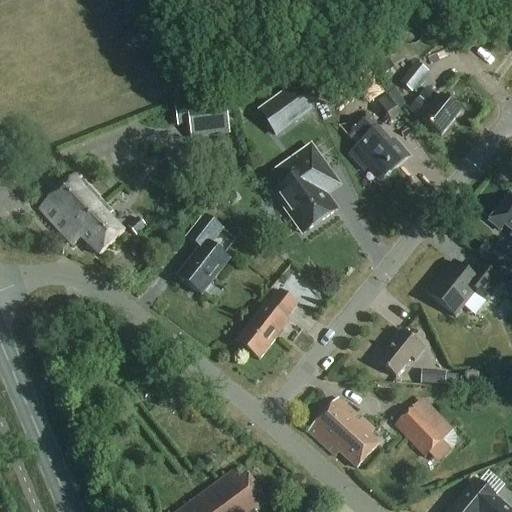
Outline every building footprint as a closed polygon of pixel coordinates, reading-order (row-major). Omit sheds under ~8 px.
[(400,84),(412,94),(425,78),(413,68),(400,84)] [(258,113),(276,139),(313,113),(294,87),(258,113)] [(376,100),(391,124),(399,119),(384,95),(376,100)] [(439,145),(458,122),(428,96),(409,119),(439,145)] [(226,102),(175,109),(178,130),(189,129),(191,145),(230,140),(226,102)] [(348,140),(357,150),(347,158),(363,175),(371,168),(381,180),(407,157),(396,144),(390,150),(366,123),(348,140)] [(316,184),(329,175),(311,151),(274,177),(283,189),(275,195),(304,236),(336,213),(316,184)] [(110,214),(75,177),(39,211),(74,248),(81,241),(98,259),(123,236),(105,218),(110,214)] [(504,229),(511,235),(511,199),(510,198),(489,223),(501,233),(504,229)] [(127,229),(136,238),(145,228),(136,220),(127,229)] [(203,301),(230,266),(211,250),(222,236),(206,223),(189,245),(201,254),(179,282),(203,301)] [(501,257),(492,269),(499,275),(508,263),(501,257)] [(468,279),(452,266),(442,279),(443,280),(428,299),(455,321),(475,296),(487,306),(502,287),(477,267),(468,279)] [(299,308),(281,293),(268,309),(266,308),(235,347),(257,364),(288,326),(286,324),(299,308)] [(414,366),(423,356),(398,335),(387,349),(392,353),(377,372),(392,384),(410,363),(414,366)] [(421,373),(420,386),(445,388),(446,375),(421,373)] [(460,392),(477,392),(477,380),(467,380),(467,383),(460,383),(460,392)] [(337,404),(308,436),(336,461),(339,458),(356,474),(378,450),(381,447),(371,438),(370,437),(372,436),(376,432),(363,420),(359,424),(356,421),(354,420),(355,419),(357,416),(340,401),(337,404)] [(416,407),(394,428),(395,430),(423,459),(424,460),(442,443),(434,434),(444,424),(442,421),(422,401),(421,402),(416,407)] [(258,511),(265,507),(245,480),(238,484),(232,476),(184,511),(258,511)] [(507,511),(476,486),(453,511),(507,511)]
